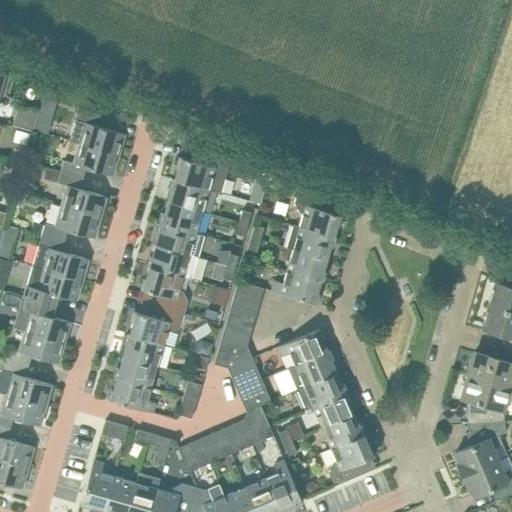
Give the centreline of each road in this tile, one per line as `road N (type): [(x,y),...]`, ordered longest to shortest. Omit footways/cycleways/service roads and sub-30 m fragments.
road 1 (residential): [(414,454),(472,268),(365,225),(339,319)]
road 2 (residential): [(41,511),(152,127)]
road 3 (residential): [(339,319),(394,437),(414,454)]
